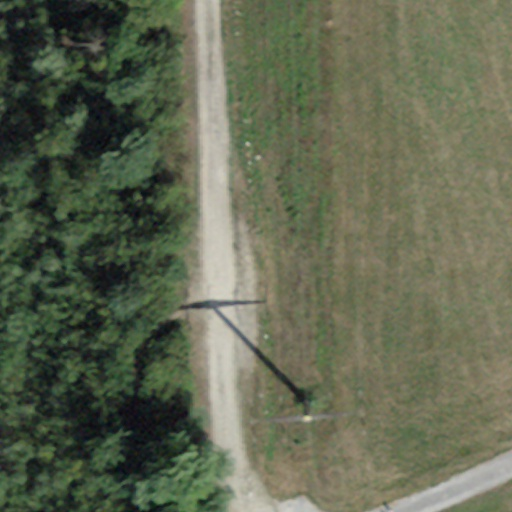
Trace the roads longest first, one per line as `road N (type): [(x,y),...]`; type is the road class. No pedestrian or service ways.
road 1 (track): [(216,511),(197,0)]
road 2 (unclassified): [(380,511),(511,458)]
